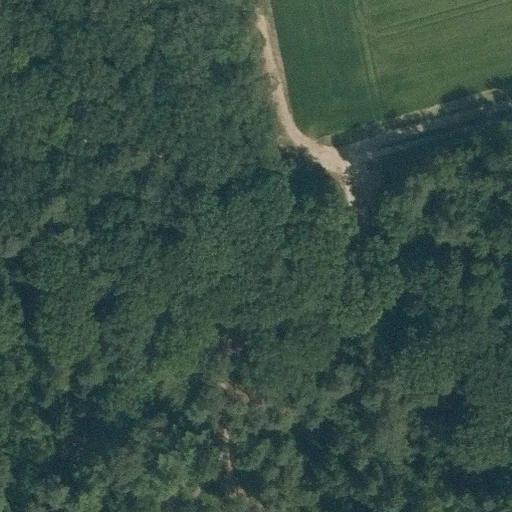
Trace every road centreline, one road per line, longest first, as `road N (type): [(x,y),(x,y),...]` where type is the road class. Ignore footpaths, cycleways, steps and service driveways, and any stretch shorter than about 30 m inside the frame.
road 1 (track): [(0,269),(235,309),(290,304),(333,282),(353,258),(360,193)]
road 2 (track): [(360,193),(421,253),(460,321),(511,448)]
road 3 (track): [(352,148),(511,104)]
road 4 (track): [(278,127),(248,0)]
